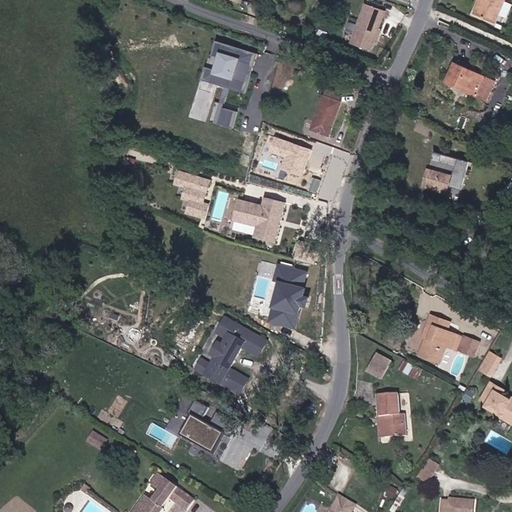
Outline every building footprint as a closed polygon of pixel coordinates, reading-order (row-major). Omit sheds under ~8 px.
[(511,0),(486,0),(479,15),(500,25),(511,0)] [(390,16),(371,9),(357,50),(376,56),(379,47),(384,35),(390,16)] [(259,53),(216,40),(204,78),(246,93),(259,53)] [(463,85),(484,96),(492,80),(460,64),(450,85),(460,90),(463,85)] [(320,137),(332,141),(345,109),(324,101),(314,125),(323,128),(320,137)] [(238,111),(225,108),(220,123),(233,127),(238,111)] [(311,134),(320,137),(323,128),(314,125),(311,134)] [(456,186),(452,185),(454,180),(447,178),(448,177),(439,174),(438,176),(432,174),(427,191),(449,197),(451,189),(460,192),(461,188),(465,189),(471,165),(445,158),(443,166),(460,171),(456,186)] [(190,200),(187,213),(206,218),(216,177),(179,168),(175,184),(185,186),(182,198),(190,200)] [(278,239),(286,200),(264,196),(263,202),(239,197),(232,229),(278,239)] [(286,297),(303,302),(310,274),(293,270),(286,297)] [(483,345),(447,333),(450,324),(425,315),(422,324),(430,327),(426,341),(422,340),(416,359),(435,366),(443,345),(477,359),(483,345)] [(262,357),(271,339),(223,316),(214,336),(216,336),(206,358),(201,356),(193,371),(222,385),(241,347),(262,357)] [(422,340),(426,341),(430,327),(422,324),(417,338),(422,340)] [(488,347),(492,339),(486,335),(481,343),(488,347)] [(485,377),(495,358),(489,355),(478,373),(485,377)] [(373,356),(364,374),(381,383),(391,365),(373,356)] [(511,403),(509,402),(510,399),(496,391),(498,387),(491,383),(482,401),(488,405),(487,407),(502,415),(501,416),(511,421),(511,403)] [(466,404),(471,396),(464,392),(460,401),(466,404)] [(403,417),(397,417),(394,397),(374,399),(376,420),(382,419),(385,441),(405,438),(403,417)] [(188,416),(178,435),(216,454),(226,435),(188,416)] [(379,441),(385,441),(382,419),(376,420),(379,441)] [(95,451),(99,442),(88,436),(84,445),(95,451)] [(428,455),(417,473),(432,482),(442,464),(428,455)] [(160,511),(162,510),(157,506),(161,500),(165,503),(168,499),(171,494),(177,498),(173,503),(185,511),(194,499),(157,472),(148,485),(158,491),(151,501),(144,496),(132,511),(160,511)] [(84,497),(88,490),(83,487),(79,493),(84,497)] [(390,505),(394,497),(383,491),(379,499),(390,505)] [(173,503),(177,498),(171,494),(168,499),(173,503)] [(398,508),(399,506),(403,501),(399,499),(394,506),(398,508)]
